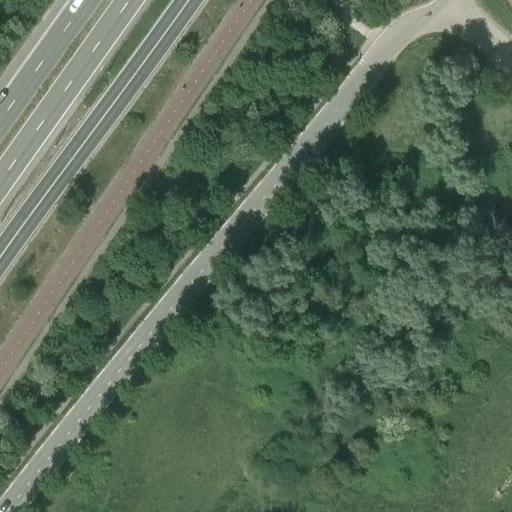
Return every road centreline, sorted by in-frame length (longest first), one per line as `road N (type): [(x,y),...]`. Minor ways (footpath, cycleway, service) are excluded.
road 1 (unclassified): [(450,7),(409,26),(387,48),(9,511)]
road 2 (primary): [(0,183),(129,0)]
road 3 (primary): [(85,0),(0,119)]
